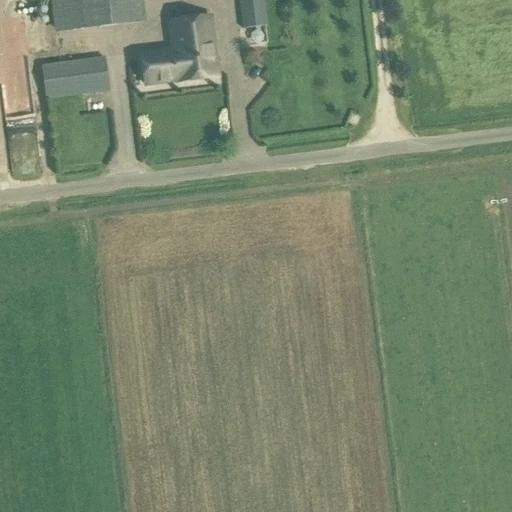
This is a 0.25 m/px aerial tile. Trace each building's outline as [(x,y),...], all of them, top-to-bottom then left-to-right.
[(142,0),(50,0),(54,31),(145,20),(142,0)] [(264,0),(237,0),(242,30),(268,27),(264,0)] [(0,29),(17,26),(11,4),(0,6),(0,29)] [(171,51),(139,54),(143,85),(174,82),(218,77),(211,17),(167,22),(171,51)] [(104,56),(41,65),(46,101),(108,93),(109,92),(104,56)]
